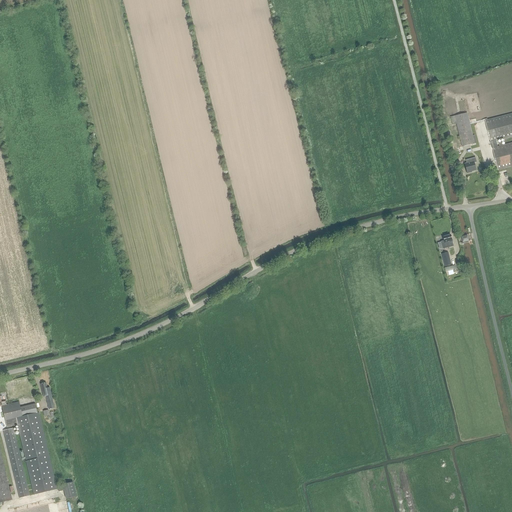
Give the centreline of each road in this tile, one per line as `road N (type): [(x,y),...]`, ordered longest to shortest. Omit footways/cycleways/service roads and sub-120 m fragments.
road 1 (unclassified): [(0,375),(160,325),(346,229),(446,209)]
road 2 (unclassified): [(446,209),(393,0)]
road 3 (unclassified): [(511,387),(467,206)]
